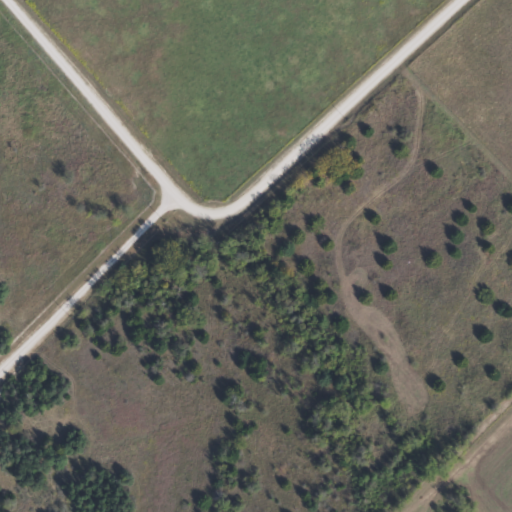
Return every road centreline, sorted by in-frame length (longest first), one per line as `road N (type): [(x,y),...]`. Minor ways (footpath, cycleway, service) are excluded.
road 1 (residential): [(5,0),(178,201),(211,209),(249,198),(459,0)]
road 2 (residential): [(178,201),(0,371)]
